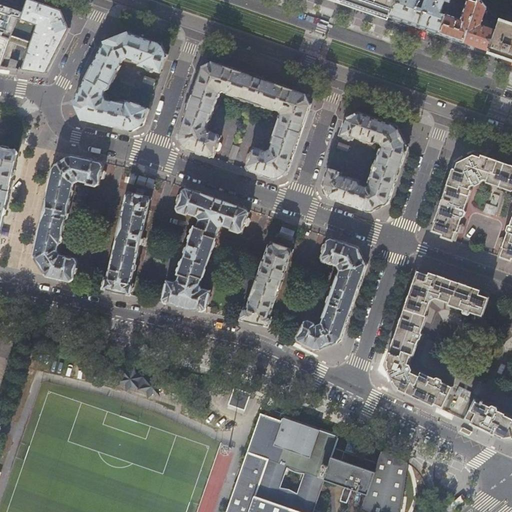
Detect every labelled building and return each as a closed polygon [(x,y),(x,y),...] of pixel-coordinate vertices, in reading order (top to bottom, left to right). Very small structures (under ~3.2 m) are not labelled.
[(0,0),(0,65),(20,69),(22,69),(46,73),(70,28),(62,10),(34,0),(28,0),(25,8),(8,2),(0,0)] [(341,0),(377,12),(391,17),(396,0),(341,0)] [(451,0),(425,0),(424,0),(396,0),(391,17),(406,22),(409,23),(427,30),(431,31),(440,34),(447,14),(441,12),(445,0),(451,2),(451,0)] [(468,0),(461,20),(459,19),(459,17),(447,13),(447,14),(440,34),(453,39),(464,42),(478,0),(468,0)] [(487,7),(481,0),(478,0),(464,42),(478,47),(489,51),(499,22),(494,15),(492,28),(484,26),(483,28),(480,28),(487,7)] [(499,22),(489,51),(511,58),(511,23),(500,19),(499,22)] [(427,30),(409,23),(409,26),(426,32),(427,30)] [(119,127),(133,130),(143,124),(149,108),(127,100),(126,103),(120,101),(120,102),(114,100),(113,101),(107,100),(105,95),(106,93),(109,90),(119,71),(121,66),(121,65),(124,60),(128,59),(130,59),(134,61),(133,63),(147,67),(146,69),(147,70),(152,72),(153,71),(154,70),(161,73),(167,55),(162,44),(148,38),(137,35),(128,32),(105,42),(74,101),(83,119),(96,122),(119,127)] [(246,169),(276,179),(287,173),(311,105),(305,93),(277,84),(238,70),(214,62),(203,67),(179,136),(185,147),(214,157),(217,150),(218,150),(219,150),(221,144),(221,143),(219,143),(222,135),(212,132),(212,131),(208,129),(207,127),(208,124),(209,121),(210,121),(218,98),(220,93),(224,92),(228,93),(228,94),(275,110),(276,109),(280,110),(282,114),(280,119),(272,142),(273,143),(272,146),(271,149),(267,151),(254,146),(252,154),(250,153),(248,154),(247,159),(248,161),(249,161),(246,169)] [(364,209),(370,211),(388,203),(393,188),(403,161),(408,147),(397,125),(376,118),(357,111),(346,117),(340,135),(343,136),(343,137),(343,139),(348,141),(350,140),(351,139),(354,140),(355,137),(366,141),(372,143),(375,141),(381,143),(383,146),(382,148),(381,148),(369,183),(370,183),(369,185),(366,187),(360,184),(358,181),(354,180),(341,175),(342,173),(329,168),(322,186),(328,197),(364,209)] [(0,237),(20,149),(0,144),(0,237)] [(511,259),(511,164),(485,155),(477,153),(455,164),(432,230),(443,234),(442,236),(456,241),(459,232),(462,232),(463,227),(461,225),(460,224),(461,220),(462,217),(464,217),(466,211),(465,210),(472,190),(470,187),(472,186),(474,185),(475,186),(476,186),(481,184),(481,183),(481,182),(485,180),(486,182),(511,191),(511,221),(511,225),(510,224),(509,225),(507,231),(508,232),(507,236),(506,239),(504,238),(501,239),(499,244),(501,246),(498,256),(511,260),(511,259)] [(48,276),(74,282),(79,259),(61,254),(58,250),(59,247),(60,243),(61,243),(68,215),(73,189),(74,185),(79,182),(87,184),(87,185),(99,188),(101,179),(102,180),(103,179),(105,173),(104,172),(102,172),(105,163),(71,155),(53,166),(43,213),(33,255),(47,276),(48,276)] [(137,174),(132,172),(128,182),(134,183),(137,174)] [(155,180),(148,178),(146,185),(152,187),(155,180)] [(207,312),(210,313),(211,307),(208,306),(212,289),(203,287),(201,283),(202,279),(220,228),(224,226),(227,227),(231,229),(231,230),(243,234),(245,226),(247,226),(249,226),(250,221),(249,219),(248,219),(251,210),(184,187),(181,196),(180,195),(178,196),(177,201),(178,203),(179,203),(176,211),(188,215),(188,214),(197,217),(199,221),(197,228),(195,227),(187,249),(179,273),(180,274),(179,279),(175,281),(168,279),(163,302),(207,312)] [(103,288),(132,295),(135,283),(132,282),(142,238),(151,197),(139,194),(128,192),(108,277),(105,276),(103,288)] [(294,232),(281,227),(279,235),(291,240),(294,232)] [(296,340),(318,350),(341,341),(345,327),(351,310),(367,265),(358,247),(329,237),(326,245),(325,245),(323,246),(322,251),(322,252),(324,253),(321,261),(332,265),(332,264),(338,266),(340,270),(338,275),(337,275),(330,296),(322,317),(323,318),(322,323),(318,324),(316,324),(317,323),(306,318),(296,340)] [(241,320),(270,326),(273,316),(271,315),(274,308),(294,250),(271,241),(262,265),(248,307),(245,306),(241,320)] [(435,403),(443,407),(453,387),(443,382),(442,379),(438,377),(436,378),(421,371),(420,374),(412,371),(413,370),(411,364),(410,364),(413,354),(414,355),(418,343),(422,343),(423,338),(421,336),(427,318),(426,317),(431,300),(437,298),(449,302),(448,304),(464,309),(463,311),(464,313),(468,315),(470,313),(471,312),(483,316),(486,308),(489,308),(491,303),(489,300),(491,293),(419,268),(385,364),(386,364),(395,387),(434,405),(435,403)] [(471,423),(505,439),(511,437),(511,328),(511,415),(499,409),(498,407),(494,405),(491,405),(484,402),(484,400),(482,399),(482,401),(475,398),(469,411),(466,418),(472,421),(471,423)] [(144,387),(129,381),(126,388),(142,393),(144,387)] [(229,405),(245,410),(251,393),(234,388),(229,405)] [(367,494),(362,508),(366,511),(368,511),(399,511),(407,462),(400,458),(398,457),(382,452),(378,464),(349,454),(335,449),(339,438),(338,438),(330,434),(320,432),(311,427),(301,426),(293,421),(284,419),(283,418),(282,421),(261,413),(227,511),(312,511),(324,479),(367,494)]
